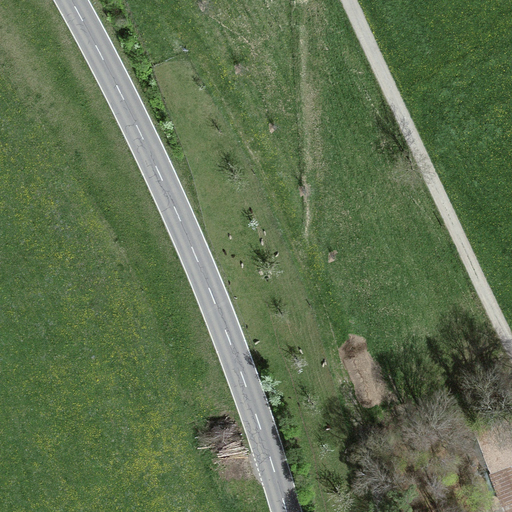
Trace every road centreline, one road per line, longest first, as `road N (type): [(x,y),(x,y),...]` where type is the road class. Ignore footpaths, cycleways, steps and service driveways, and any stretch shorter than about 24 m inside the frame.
road 1 (tertiary): [(285,511),(198,260),(70,0)]
road 2 (track): [(346,0),(511,345)]
